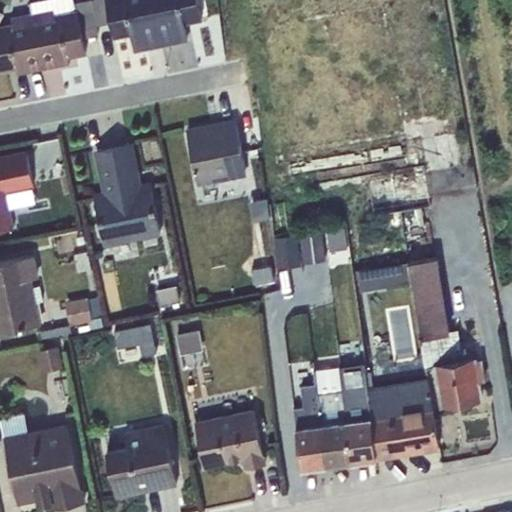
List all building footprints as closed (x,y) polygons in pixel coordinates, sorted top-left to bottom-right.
[(75,0),(74,0),(73,0),(32,0),(30,1),(32,11),(43,67),(69,61),(68,54),(86,50),(83,36),(75,0)] [(92,0),(75,0),(83,36),(99,33),(97,24),(92,0)] [(106,0),(92,0),(97,24),(111,22),(106,0)] [(161,43),(152,0),(106,0),(111,22),(113,35),(132,31),(135,48),(161,43)] [(183,20),(202,16),(198,0),(152,0),(161,43),(187,38),(183,20)] [(43,67),(32,11),(11,16),(12,21),(0,23),(0,68),(16,65),(17,72),(43,67)] [(236,119),(187,129),(198,184),(247,174),(236,119)] [(129,142),(97,148),(106,189),(93,192),(104,246),(161,234),(150,180),(138,183),(129,142)] [(27,152),(0,157),(0,229),(14,227),(11,208),(37,203),(27,152)] [(373,175),(375,203),(433,197),(430,169),(373,175)] [(267,196),(249,200),(253,219),(270,216),(267,196)] [(345,225),(325,227),(328,249),(348,247),(345,225)] [(322,227),(299,231),(303,262),(326,259),(322,227)] [(297,233),(274,235),(278,267),(301,264),(297,233)] [(34,253),(0,259),(0,331),(42,323),(37,300),(43,299),(40,284),(34,285),(32,276),(39,275),(34,253)] [(259,255),(243,271),(262,289),(277,274),(272,270),(273,268),(259,255)] [(450,329),(437,255),(409,260),(409,262),(412,279),(426,367),(435,365),(442,403),(481,397),(479,380),(486,379),(482,357),(477,357),(477,355),(463,357),(458,327),(450,329)] [(360,287),(412,279),(409,262),(357,270),(360,287)] [(177,283),(156,288),(159,305),(180,300),(177,283)] [(104,325),(97,295),(88,297),(87,295),(65,300),(69,324),(88,320),(88,323),(79,325),(80,330),(104,325)] [(118,346),(140,341),(143,353),(157,350),(150,320),(114,329),(118,346)] [(69,324),(38,330),(39,338),(71,332),(69,324)] [(199,328),(176,332),(181,353),(204,349),(199,328)] [(58,344),(38,349),(42,371),(63,366),(58,344)] [(376,455),(368,386),(365,361),(338,366),(344,399),(351,458),(376,455)] [(351,458),(344,399),(338,366),(315,369),(316,381),(326,462),(351,458)] [(428,376),(368,386),(376,455),(439,444),(428,376)] [(326,462),(316,381),(301,383),(304,405),(293,406),(301,465),(301,464),(301,465),(326,462)] [(254,407),(195,419),(204,465),(244,457),(246,466),(265,462),(254,407)] [(0,416),(4,436),(29,431),(25,411),(0,416)] [(129,443),(106,448),(115,493),(177,480),(164,422),(125,430),(129,443)] [(29,431),(4,436),(17,500),(38,495),(40,504),(50,502),(51,507),(84,500),(68,423),(29,431)]
